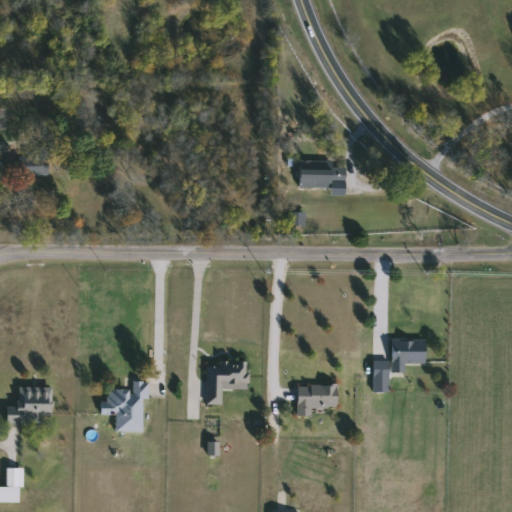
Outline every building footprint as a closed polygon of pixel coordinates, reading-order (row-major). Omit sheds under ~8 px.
[(328,161),(328,168),(340,167),(340,185),(293,186),(293,162),(328,161)] [(384,393),(367,393),(367,361),(385,361),(385,340),(420,340),(420,364),(400,363),(400,373),(384,373),(384,393)] [(203,405),(203,365),(243,365),(243,390),(217,390),(217,405),(203,405)] [(137,399),(137,432),(109,432),(109,415),(94,415),(94,401),(101,401),(102,390),(127,391),(127,381),(144,382),(143,399),(137,399)] [(332,386),(332,407),(307,407),(307,417),(291,417),(291,386),(332,386)] [(17,423),(0,423),(0,407),(12,407),(12,388),(47,388),(47,417),(17,417),(17,423)] [(0,469),(15,469),(15,502),(0,502),(0,469)]
